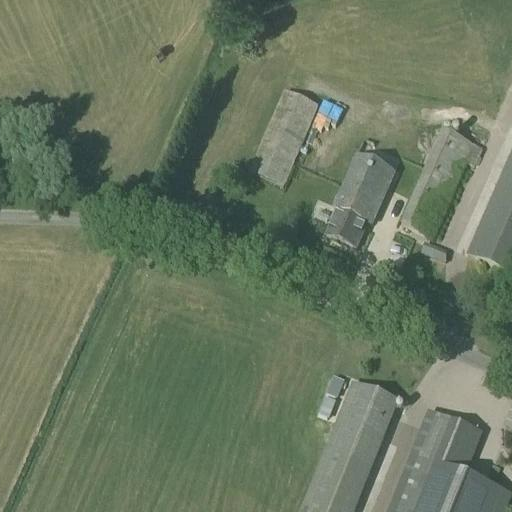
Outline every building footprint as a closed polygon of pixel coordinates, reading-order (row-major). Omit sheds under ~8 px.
[(284,96),(248,177),(282,191),(317,111),(284,96)] [(441,136),(400,229),(431,243),(465,167),(474,171),(481,153),(441,136)] [(511,153),(466,258),(511,278),(511,153)] [(337,214),(325,240),(355,253),(367,227),(371,228),(392,178),(354,162),(332,212),(337,214)] [(445,265),(445,256),(429,250),(426,258),(445,265)] [(350,388),(300,511),(351,511),(394,405),(350,388)] [(427,418),(390,511),(502,511),(508,499),(460,480),(477,438),(427,418)]
